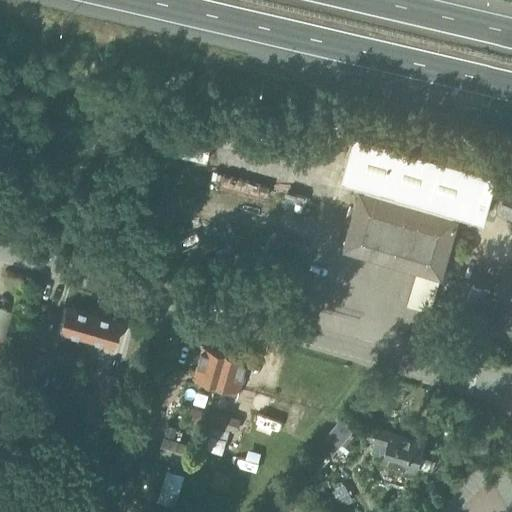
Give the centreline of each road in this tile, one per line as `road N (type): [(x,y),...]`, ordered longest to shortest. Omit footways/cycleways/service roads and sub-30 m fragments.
road 1 (tertiary): [(511,396),(0,251)]
road 2 (motorway): [(135,0),(511,87)]
road 3 (motorway): [(511,34),(364,0)]
